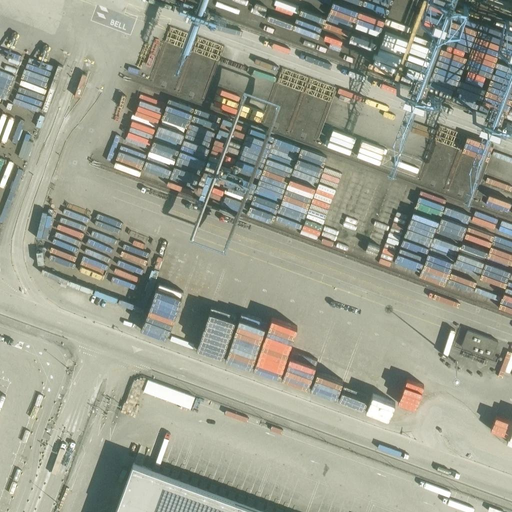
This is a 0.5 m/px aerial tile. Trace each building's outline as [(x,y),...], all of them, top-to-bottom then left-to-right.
[(175,53),(187,55),(186,68),(187,68),(190,63),(201,67),(198,73),(195,73),(192,81),(195,82),(183,81),(180,80),(180,83),(193,85),(193,89),(206,91),(204,94),(198,94),(197,97),(204,99),(195,98),(195,94),(182,93),(175,90),(174,92),(202,104),(220,61),(197,52),(175,50),(175,53)] [(81,97),(88,74),(58,64),(51,87),(81,97)] [(498,341),(468,330),(461,347),(492,358),(498,341)] [(149,378),(145,389),(191,407),(196,396),(149,378)] [(115,511),(267,511),(255,507),(253,506),(180,480),(177,479),(148,468),(145,467),(133,463),(117,509),(115,511)]
